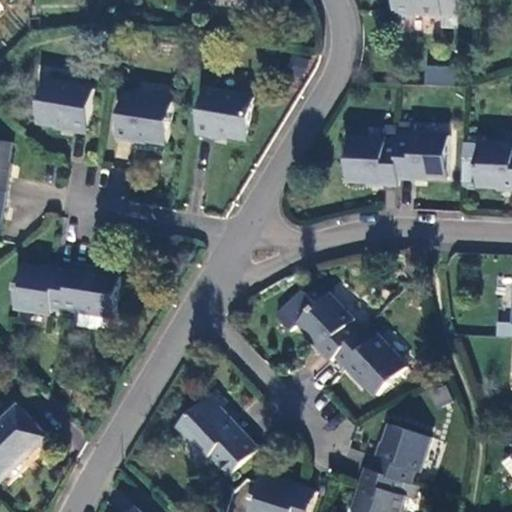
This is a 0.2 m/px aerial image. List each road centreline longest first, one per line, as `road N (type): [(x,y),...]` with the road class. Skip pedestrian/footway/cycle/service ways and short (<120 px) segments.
road 1 (residential): [(511,237),(394,230),(305,245),(222,274)]
road 2 (residential): [(248,229),(341,65),(348,28),(340,0)]
road 3 (residential): [(79,511),(142,393),(203,303)]
road 4 (residential): [(203,303),(319,431)]
road 5 (unclassified): [(91,202),(248,229)]
